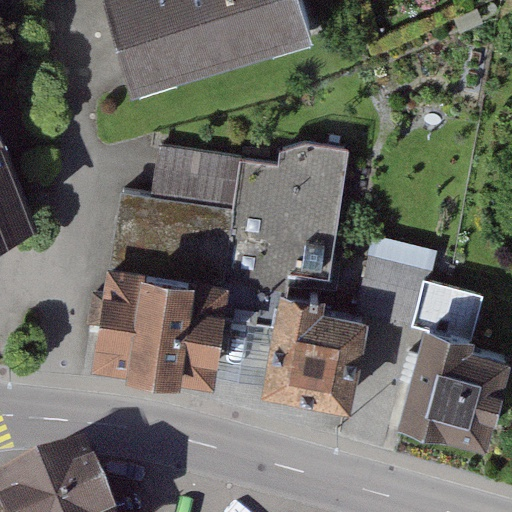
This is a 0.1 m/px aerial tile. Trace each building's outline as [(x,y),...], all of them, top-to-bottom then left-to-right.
[(318,0),(136,0),(156,72),(326,27),(318,0)] [(0,236),(51,217),(0,80),(0,236)] [(161,191),(132,186),(112,352),(234,367),(242,315),(281,318),(286,290),(339,299),(339,282),(356,141),(313,136),(291,142),(290,157),(170,142),(161,191)] [(352,387),(364,311),(293,299),(279,371),(352,387)] [(511,413),(511,336),(441,318),(419,403),(509,426),(511,413)] [(130,511),(107,453),(6,492),(13,511),(130,511)]
